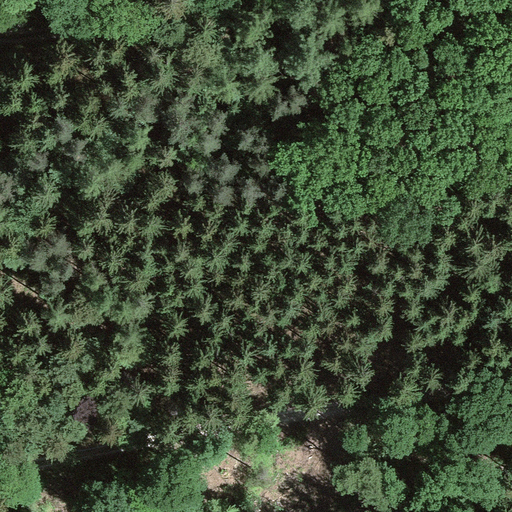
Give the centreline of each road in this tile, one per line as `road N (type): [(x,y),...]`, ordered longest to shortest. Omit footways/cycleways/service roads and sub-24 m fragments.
road 1 (track): [(511,386),(339,405),(0,474)]
road 2 (track): [(235,0),(29,39),(0,33)]
